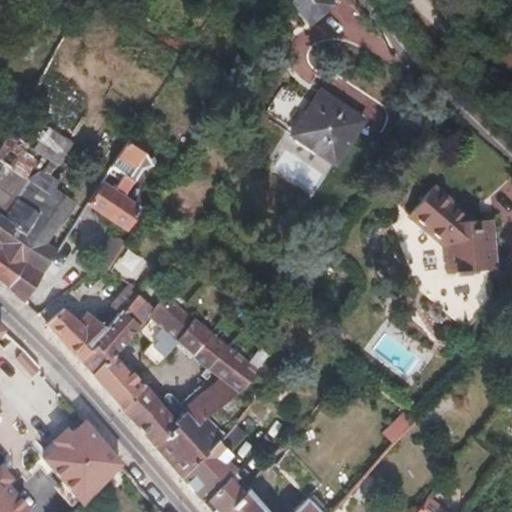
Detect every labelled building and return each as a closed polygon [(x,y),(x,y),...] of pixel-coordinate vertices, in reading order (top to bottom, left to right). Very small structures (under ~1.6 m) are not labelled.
[(338,0),(291,0),(308,23),(338,0)] [(378,53),(384,36),(347,24),(342,40),(378,53)] [(363,121),(318,93),(291,136),(335,165),(363,121)] [(23,180),(26,182),(8,213),(4,220),(0,216),(0,281),(22,302),(56,251),(45,243),(75,203),(56,189),(62,180),(52,173),(75,141),(28,107),(0,146),(0,162),(7,168),(22,147),(45,162),(39,172),(23,180)] [(125,174),(114,191),(121,196),(138,170),(150,166),(142,152),(146,145),(132,135),(112,165),(125,174)] [(0,207),(8,213),(26,182),(23,180),(7,168),(0,162),(0,207)] [(112,165),(110,167),(87,203),(124,228),(137,208),(121,196),(114,191),(125,174),(112,165)] [(430,186),(393,233),(415,287),(461,332),(487,299),(485,270),(491,270),(489,220),(472,221),(430,186)] [(62,310),(45,322),(80,361),(122,311),(133,299),(123,289),(119,296),(116,294),(107,306),(95,298),(78,325),(62,310)] [(149,317),(152,320),(142,330),(155,343),(144,355),(153,364),(162,355),(174,341),(194,318),(170,299),(168,296),(149,317)] [(137,326),(122,311),(80,361),(92,375),(112,355),(139,328),(137,326)] [(208,330),(194,318),(174,341),(184,349),(189,354),(208,330)] [(201,362),(221,377),(174,419),(157,401),(132,423),(159,454),(183,432),(188,438),(206,422),(244,385),(252,378),(258,372),(208,330),(189,354),(201,362)] [(130,377),(112,355),(92,375),(123,412),(146,387),(135,373),(130,377)] [(252,378),(244,385),(255,393),(260,385),(252,378)] [(157,401),(146,387),(123,412),(132,423),(157,401)] [(271,428),(246,406),(223,439),(218,447),(236,466),(271,428)] [(188,438),(183,432),(159,454),(181,479),(214,444),(218,447),(223,439),(206,422),(188,438)] [(84,423),(46,461),(82,500),(122,462),(84,423)] [(218,447),(214,444),(181,479),(210,511),(222,511),(241,493),(221,487),(238,468),(236,466),(218,447)] [(241,493),(222,511),(319,511),(321,511),(307,496),(289,511),(267,511),(246,488),(241,493)] [(0,511),(29,511),(8,489),(1,496),(0,494),(0,511)] [(443,511),(424,497),(412,511),(443,511)]
